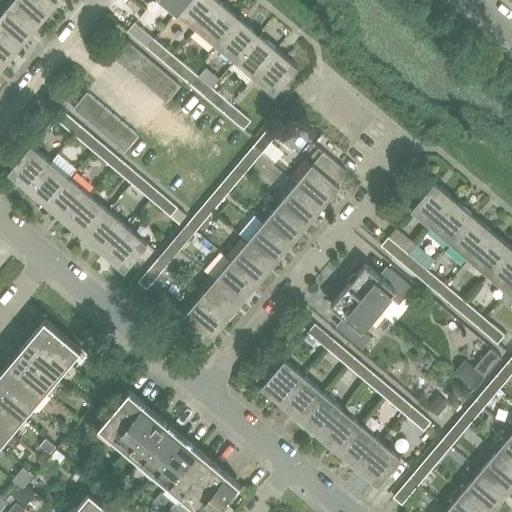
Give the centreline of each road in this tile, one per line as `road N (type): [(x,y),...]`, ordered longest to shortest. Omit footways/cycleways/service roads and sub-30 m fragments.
road 1 (residential): [(205,390),(413,143)]
road 2 (residential): [(205,390),(47,259)]
road 3 (residential): [(0,119),(100,0)]
